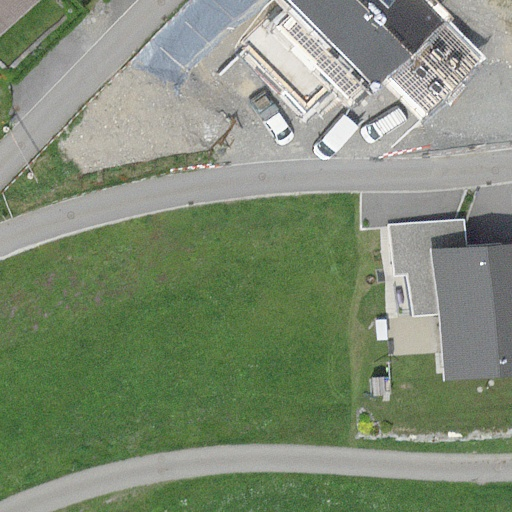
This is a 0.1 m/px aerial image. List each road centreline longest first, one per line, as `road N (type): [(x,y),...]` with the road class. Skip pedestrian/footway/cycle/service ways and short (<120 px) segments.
road 1 (residential): [(0,241),(182,190),(511,164)]
road 2 (track): [(14,511),(127,475),(244,457),(511,466)]
road 3 (residential): [(0,165),(160,0)]
